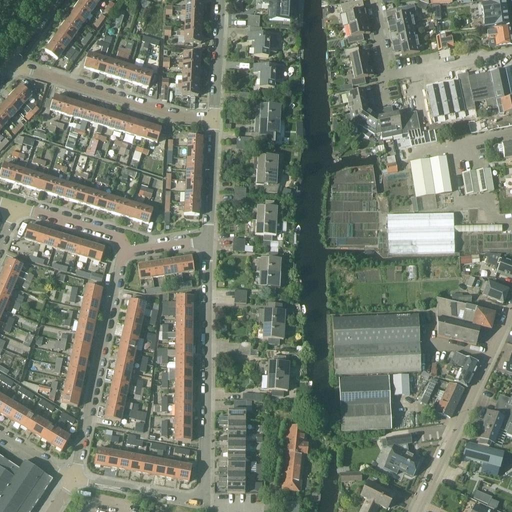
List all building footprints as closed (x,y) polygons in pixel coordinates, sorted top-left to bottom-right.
[(88,0),(81,0),(78,5),(90,14),(96,5),(88,0)] [(270,0),(269,20),(273,21),(287,21),(290,21),(290,0),(270,0)] [(508,11),(506,0),(497,0),(481,2),(483,15),(508,11)] [(203,12),(203,2),(187,1),(186,8),(173,7),(172,11),(203,12)] [(343,15),(347,14),(349,26),(364,23),(363,18),(367,17),(365,10),(363,1),(341,5),(343,15)] [(78,5),(71,15),(83,23),(90,14),(78,5)] [(394,16),(395,20),(389,22),(390,27),(414,22),(412,13),(416,12),(414,5),(396,9),(397,15),(394,16)] [(108,6),(104,12),(108,15),(112,9),(108,6)] [(433,7),(432,8),(432,14),(433,13),(434,18),(434,21),(441,20),(440,17),(439,7),(433,7)] [(202,23),(203,12),(172,11),(172,12),(182,12),(182,15),(186,15),(185,22),(202,23)] [(508,11),(483,15),(484,27),(509,23),(508,11)] [(71,15),(65,23),(77,32),(80,28),(83,23),(71,15)] [(248,27),(259,28),(260,17),(248,16),(248,27)] [(98,29),(102,23),(98,20),(94,26),(98,29)] [(181,32),(201,33),(202,23),(185,22),(185,29),(181,29),(181,32)] [(416,32),(414,22),(390,27),(391,32),(397,31),(398,36),(416,32)] [(65,23),(58,33),(70,41),(77,32),(65,23)] [(365,27),(364,23),(349,26),(352,37),(348,38),(349,44),(364,41),(363,36),(371,34),(369,26),(365,27)] [(510,27),(487,30),(489,48),(496,47),(511,45),(510,28),(510,27)] [(276,53),(277,35),(262,34),(262,29),(248,28),(248,34),(247,42),(255,42),(254,57),(268,58),(269,53),(276,53)] [(177,33),(177,36),(181,36),(185,36),(184,43),(201,44),(201,33),(181,32),(181,33),(177,33)] [(393,42),(394,47),(419,42),(416,32),(398,36),(399,40),(393,42)] [(58,33),(52,42),(76,59),(79,54),(76,52),(67,46),(70,41),(58,33)] [(143,36),(142,42),(145,43),(144,48),(148,50),(150,45),(151,39),(143,36)] [(447,36),(436,38),(438,52),(450,50),(449,48),(453,48),(451,36),(448,37),(447,36)] [(81,44),(85,47),(89,41),(85,38),(81,44)] [(99,57),(95,71),(105,75),(110,60),(105,59),(108,50),(111,41),(105,39),(104,43),(102,48),(99,57)] [(160,42),(151,39),(150,45),(158,47),(160,42)] [(128,41),(125,50),(131,52),(134,43),(128,41)] [(52,42),(45,51),(57,60),(61,55),(69,61),(68,62),(72,65),(76,59),(52,42)] [(421,53),(419,42),(394,47),(395,52),(402,51),(403,57),(421,53)] [(105,75),(116,78),(125,50),(119,48),(117,53),(118,53),(115,62),(110,60),(105,75)] [(351,57),(353,69),(368,65),(367,61),(371,60),(369,53),(362,54),(361,48),(346,51),(347,58),(351,57)] [(127,65),(131,52),(125,50),(116,78),(127,81),(131,67),(127,65)] [(179,60),(179,64),(200,65),(200,54),(184,53),(183,61),(179,60)] [(84,68),(95,71),(99,57),(89,54),(84,68)] [(179,67),(183,68),(183,75),(199,76),(200,65),(179,64),(179,67)] [(282,85),(283,66),(254,65),(253,73),(261,74),(260,88),(274,89),(275,84),(282,85)] [(373,69),(369,70),(368,65),(353,69),(356,80),(352,81),(353,86),(353,87),(366,84),(365,79),(374,77),(373,69)] [(142,70),(131,67),(127,81),(137,84),(142,70)] [(485,101),(496,99),(497,102),(511,99),(505,69),(490,73),(490,74),(469,78),(468,74),(457,76),(459,83),(428,89),(434,119),(476,110),(474,103),(485,101)] [(153,73),(148,72),(142,70),(137,84),(148,88),(153,73)] [(178,81),(178,85),(199,86),(199,76),(183,75),(182,81),(178,81)] [(198,97),(199,86),(178,85),(177,88),(182,88),(181,96),(198,97)] [(21,86),(13,94),(35,115),(39,110),(36,107),(35,108),(27,101),(32,96),(21,86)] [(363,91),(347,94),(349,104),(372,99),(371,94),(364,96),(363,91)] [(13,94),(6,102),(16,112),(21,108),(27,115),(25,118),(29,121),(35,115),(13,94)] [(54,96),(50,111),(61,114),(66,100),(54,96)] [(511,113),(511,98),(511,99),(497,102),(496,99),(485,101),(487,107),(492,106),(493,109),(498,108),(498,109),(500,116),(504,115),(504,116),(511,113)] [(349,104),(351,114),(367,111),(366,107),(373,105),(372,99),(349,104)] [(66,100),(61,114),(72,117),(76,103),(66,100)] [(268,106),(256,105),(255,119),(280,121),(281,106),(277,106),(278,100),(269,100),(268,106)] [(6,102),(0,108),(0,111),(9,120),(16,127),(19,124),(12,117),(16,112),(6,102)] [(76,103),(72,117),(82,121),(87,106),(76,103)] [(79,130),(78,135),(84,137),(86,132),(84,132),(87,122),(93,124),(98,109),(87,106),(82,121),(79,130)] [(409,134),(409,132),(406,121),(406,118),(400,119),(399,113),(394,114),(392,107),(387,109),(393,137),(409,134)] [(98,109),(93,124),(99,125),(96,133),(101,135),(103,127),(104,127),(108,113),(98,109)] [(378,118),(383,139),(393,137),(387,109),(382,110),(383,117),(378,118)] [(0,111),(0,127),(1,129),(9,120),(0,111)] [(351,114),(345,116),(347,124),(351,128),(357,128),(358,126),(363,129),(364,129),(373,115),(367,111),(351,114)] [(406,118),(406,121),(418,118),(417,112),(405,115),(406,118)] [(108,113),(104,127),(114,130),(119,116),(108,113)] [(382,139),(383,139),(378,118),(373,115),(364,129),(363,129),(360,133),(369,138),(371,134),(374,136),(381,135),(382,139)] [(119,116),(114,130),(125,133),(129,119),(119,116)] [(420,129),(418,118),(406,121),(409,132),(420,129)] [(129,119),(125,133),(135,137),(140,122),(129,119)] [(280,135),(280,121),(255,119),(254,134),(259,134),(259,143),(276,144),(276,135),(280,135)] [(140,122),(135,137),(146,140),(150,126),(140,122)] [(146,140),(143,147),(149,149),(152,142),(157,143),(157,144),(158,145),(157,148),(165,150),(165,146),(166,142),(167,136),(160,134),(161,129),(150,126),(146,140)] [(16,127),(12,132),(15,136),(20,131),(16,127)] [(45,136),(46,133),(38,130),(37,133),(35,133),(33,138),(46,142),(48,136),(45,136)] [(66,146),(65,148),(73,150),(78,135),(72,133),(72,132),(70,132),(69,136),(66,146)] [(179,142),(179,148),(187,148),(187,149),(202,149),(203,138),(188,137),(188,143),(179,142)] [(23,141),(24,139),(19,138),(16,146),(22,147),(23,141)] [(98,142),(94,141),(90,152),(87,151),(86,154),(89,155),(94,157),(98,142)] [(505,159),(511,157),(511,141),(502,144),(502,146),(500,146),(501,153),(503,153),(505,159)] [(120,148),(118,156),(125,158),(128,145),(122,143),(120,148)] [(167,152),(167,159),(172,159),(180,159),(180,157),(172,156),(173,153),(172,153),(173,148),(168,148),(168,152),(167,152)] [(149,151),(143,149),(141,153),(148,155),(145,163),(149,165),(153,153),(149,152),(149,151)] [(187,159),(187,160),(202,160),(202,149),(187,149),(187,159)] [(254,156),(253,170),(278,171),(278,157),(275,157),(275,151),(266,151),(266,157),(254,156)] [(416,199),(452,193),(446,157),(410,163),(416,199)] [(187,166),(186,171),(201,171),(202,160),(187,160),(187,166)] [(4,164),(0,175),(0,179),(10,182),(14,168),(9,166),(4,164)] [(388,175),(398,173),(397,165),(387,166),(388,175)] [(14,168),(10,182),(20,185),(25,171),(14,168)] [(277,194),(284,172),(278,171),(253,170),(253,171),(257,171),(256,185),(264,185),(263,193),(277,194)] [(463,174),(467,196),(494,191),(490,170),(463,174)] [(25,171),(20,185),(31,189),(36,174),(25,171)] [(186,176),(186,182),(201,182),(201,171),(186,171),(186,176)] [(36,174),(31,189),(41,192),(46,177),(36,174)] [(46,177),(41,192),(52,195),(57,181),(46,177)] [(57,181),(52,195),(63,198),(67,184),(57,181)] [(186,182),(185,193),(200,194),(201,182),(186,182)] [(67,184),(63,198),(73,202),(78,187),(67,184)] [(141,186),(138,196),(145,198),(146,193),(147,189),(148,189),(148,188),(141,186)] [(78,187),(73,202),(84,205),(89,191),(78,187)] [(89,191),(84,205),(95,208),(99,194),(93,192),(89,191)] [(185,193),(185,204),(200,205),(200,194),(185,193)] [(99,194),(95,208),(105,211),(110,197),(105,196),(99,194)] [(110,197),(105,211),(116,215),(120,200),(110,197)] [(120,200),(116,215),(126,218),(131,204),(120,200)] [(252,221),(277,222),(278,208),(274,208),(274,202),(265,202),(265,208),(257,207),(257,221),(252,221)] [(131,204),(126,218),(137,221),(142,207),(131,204)] [(185,204),(184,216),(199,216),(200,205),(185,204)] [(142,207),(137,221),(148,225),(153,210),(142,207)] [(387,216),(388,255),(454,254),(454,215),(387,216)] [(282,223),(277,223),(277,222),(252,221),(252,236),(264,236),(263,242),(272,243),(273,237),(276,237),(276,232),(281,233),(282,223)] [(28,226),(24,240),(41,245),(43,239),(38,237),(40,230),(28,226)] [(40,230),(38,237),(43,239),(41,245),(39,252),(43,254),(45,247),(53,249),(58,235),(40,230)] [(58,235),(53,249),(64,252),(65,253),(69,239),(58,235)] [(69,239),(65,253),(69,254),(77,256),(81,242),(69,239)] [(81,242),(77,256),(88,260),(93,246),(81,242)] [(88,260),(87,262),(91,263),(92,261),(100,264),(105,250),(93,246),(88,260)] [(30,256),(28,261),(35,264),(36,258),(38,254),(34,253),(32,257),(30,256)] [(257,259),(256,273),(281,274),(282,260),(278,260),(278,253),(269,253),(269,259),(261,259),(257,259)] [(181,267),(176,268),(177,275),(178,280),(178,284),(179,290),(192,288),(191,282),(183,283),(181,274),(194,272),(192,257),(180,259),(181,267)] [(14,263),(7,260),(2,272),(17,278),(22,266),(24,263),(16,259),(14,263)] [(53,263),(52,269),(58,271),(60,265),(61,261),(55,259),(53,263)] [(180,259),(162,262),(164,277),(177,275),(176,268),(181,267),(180,259)] [(487,264),(497,267),(498,264),(500,265),(497,272),(511,277),(511,263),(499,259),(498,262),(489,259),(487,264)] [(162,262),(150,264),(153,279),(164,277),(162,262)] [(150,264),(138,266),(140,281),(153,279),(150,264)] [(409,279),(416,279),(416,267),(408,267),(409,279)] [(0,283),(13,289),(17,278),(2,272),(0,276),(0,283)] [(92,273),(91,275),(84,273),(83,278),(90,280),(101,284),(103,277),(92,273)] [(276,288),(280,288),(281,274),(256,273),(260,274),(259,287),(267,288),(267,294),(276,294),(276,288)] [(28,274),(25,281),(31,283),(34,276),(28,274)] [(466,286),(471,288),(474,280),(469,278),(466,286)] [(28,290),(31,283),(25,281),(22,288),(28,290)] [(483,297),(491,300),(496,286),(484,281),(480,290),(485,292),(483,297)] [(13,289),(0,283),(0,296),(8,300),(13,289)] [(86,286),(83,298),(100,302),(102,290),(86,286)] [(503,304),(509,291),(496,286),(491,300),(503,304)] [(462,295),(451,295),(452,302),(461,305),(462,303),(471,303),(471,297),(462,298),(462,295)] [(0,296),(0,309),(3,311),(8,300),(0,296)] [(19,296),(16,303),(21,306),(24,298),(19,296)] [(130,301),(127,313),(143,316),(146,304),(147,298),(135,296),(134,302),(130,301)] [(176,303),(168,303),(168,309),(176,309),(192,309),(192,297),(176,297),(176,303)] [(100,302),(83,298),(81,310),(97,314),(100,302)] [(452,302),(438,299),(438,308),(438,318),(438,336),(476,346),(479,336),(480,328),(487,329),(491,330),(491,328),(493,327),(493,323),(492,323),(494,314),(477,310),(477,308),(461,305),(452,302)] [(21,306),(16,303),(13,310),(18,312),(21,306)] [(260,310),(259,324),(264,325),(285,326),(285,311),(281,311),(282,306),(268,305),(268,310),(265,310),(260,310)] [(192,309),(176,309),(176,321),(192,321),(192,309)] [(81,310),(79,322),(95,325),(97,314),(81,310)] [(127,313),(125,325),(140,328),(143,316),(127,313)] [(419,316),(333,320),(336,376),(421,372),(419,316)] [(9,318),(6,325),(12,327),(15,321),(9,318)] [(192,321),(176,321),(176,333),(192,333),(192,321)] [(95,325),(79,322),(76,334),(92,337),(95,325)] [(3,332),(9,335),(12,327),(6,325),(3,332)] [(140,328),(125,325),(122,337),(138,340),(140,328)] [(280,340),(284,340),(285,326),(264,325),(263,339),(269,339),(269,345),(279,346),(280,340)] [(147,333),(146,341),(151,342),(155,343),(156,336),(153,335),(147,333)] [(159,333),(158,341),(168,341),(168,339),(176,340),(176,345),(192,345),(192,333),(176,333),(168,333),(162,333),(159,333)] [(29,348),(34,337),(28,334),(22,345),(29,348)] [(76,334),(73,346),(89,349),(92,337),(76,334)] [(122,337),(120,348),(135,352),(138,340),(122,337)] [(192,345),(176,345),(176,357),(192,357),(192,345)] [(89,349),(73,346),(71,357),(87,360),(89,349)] [(133,363),(134,358),(135,352),(120,348),(117,360),(133,363)] [(29,353),(22,349),(21,349),(18,356),(27,360),(29,353)] [(455,353),(449,365),(473,376),(479,364),(455,353)] [(269,362),(268,363),(268,376),(288,377),(289,363),(285,363),(286,357),(275,356),(275,362),(269,362)] [(71,357),(69,369),(85,372),(87,360),(71,357)] [(176,357),(176,369),(192,370),(192,357),(176,357)] [(131,375),(133,363),(117,360),(115,372),(131,375)] [(472,383),(471,380),(473,376),(449,365),(447,370),(450,372),(447,380),(452,381),(467,389),(468,388),(470,387),(472,383)] [(0,366),(0,371),(6,375),(9,372),(0,366)] [(85,372),(69,369),(66,380),(82,384),(85,372)] [(168,374),(161,374),(161,381),(168,381),(175,381),(191,382),(192,370),(176,369),(168,369),(168,374)] [(115,372),(112,383),(128,387),(131,375),(115,372)] [(287,392),(288,377),(268,376),(267,390),(273,391),(273,396),(283,397),(284,391),(287,392)] [(408,376),(393,377),(393,396),(409,396),(408,376)] [(390,377),(340,379),(341,409),(392,407),(390,377)] [(10,388),(14,383),(7,379),(4,384),(10,388)] [(431,379),(428,385),(434,388),(438,380),(431,379)] [(66,380),(64,392),(80,396),(82,384),(66,380)] [(191,382),(175,381),(175,393),(191,393),(191,382)] [(39,392),(37,391),(38,386),(24,382),(23,385),(39,395),(39,392)] [(128,387),(112,383),(110,395),(126,399),(128,387)] [(449,383),(445,393),(459,399),(464,390),(449,383)] [(428,385),(424,395),(430,397),(434,388),(428,385)] [(48,399),(54,403),(57,390),(50,389),(38,386),(37,391),(39,392),(49,394),(48,399)] [(18,392),(18,393),(25,397),(28,391),(21,387),(18,392)] [(35,395),(28,391),(25,397),(31,401),(35,395)] [(77,408),(80,396),(64,392),(61,404),(77,408)] [(191,393),(175,393),(175,405),(191,405),(191,393)] [(439,399),(439,401),(455,408),(459,399),(445,393),(441,400),(439,399)] [(110,395),(107,407),(137,413),(137,412),(138,405),(133,404),(132,405),(125,403),(126,399),(110,395)] [(424,395),(420,402),(427,405),(430,397),(424,395)] [(501,401),(498,408),(511,413),(509,420),(511,420),(511,395),(511,400),(509,405),(501,401)] [(39,405),(45,409),(49,404),(42,400),(39,405)] [(0,413),(0,415),(10,421),(18,407),(8,401),(0,413)] [(430,409),(429,411),(450,419),(454,411),(455,408),(439,401),(438,402),(437,401),(433,410),(430,409)] [(55,408),(49,404),(45,409),(52,413),(55,408)] [(191,405),(175,405),(175,417),(191,417),(191,405)] [(18,407),(10,421),(20,427),(28,413),(18,407)] [(129,419),(135,421),(137,413),(107,407),(105,419),(121,422),(122,416),(130,418),(129,419)] [(228,418),(219,417),(219,422),(246,422),(246,412),(247,412),(247,408),(247,407),(233,407),(233,412),(228,412),(228,418)] [(392,407),(341,409),(342,432),(385,430),(392,430),(393,430),(392,407)] [(487,411),(477,438),(480,439),(478,445),(489,447),(491,443),(494,444),(500,429),(507,432),(506,434),(511,436),(511,420),(509,420),(511,413),(498,408),(496,414),(487,411)] [(51,446),(59,432),(65,421),(68,416),(62,412),(59,418),(60,418),(54,429),(49,426),(41,440),(51,446)] [(145,422),(147,414),(137,412),(137,413),(135,421),(145,422)] [(20,427),(30,433),(39,420),(28,413),(20,427)] [(72,425),(75,420),(68,416),(65,421),(72,425)] [(191,417),(175,417),(175,429),(191,429),(191,417)] [(39,420),(30,433),(41,440),(49,426),(39,420)] [(228,426),(228,432),(246,432),(246,422),(219,422),(219,426),(228,426)] [(136,424),(135,431),(143,433),(144,425),(136,424)] [(287,427),(287,432),(285,453),(304,455),(307,455),(308,444),(305,444),(307,428),(287,427)] [(175,429),(175,432),(175,442),(191,442),(191,432),(191,429),(175,429)] [(104,435),(103,441),(110,442),(111,442),(111,437),(112,432),(107,431),(106,436),(104,435)] [(51,446),(61,452),(70,438),(59,432),(51,446)] [(228,438),(219,438),(219,443),(245,443),(246,432),(228,432),(228,438)] [(134,447),(136,437),(128,435),(128,439),(127,445),(134,447)] [(410,435),(386,438),(387,447),(393,449),(383,468),(396,475),(399,470),(412,477),(421,459),(404,451),(403,444),(411,443),(410,435)] [(245,453),(245,443),(219,443),(219,446),(228,447),(228,452),(245,453)] [(156,460),(153,476),(165,478),(168,462),(161,461),(163,452),(165,452),(166,447),(159,445),(158,451),(156,460)] [(467,445),(463,458),(500,467),(504,454),(467,445)] [(97,450),(94,466),(106,468),(109,452),(97,450)] [(109,452),(106,468),(118,470),(121,454),(109,452)] [(251,453),(245,453),(228,452),(228,459),(219,458),(219,463),(245,463),(245,459),(251,459),(251,453)] [(301,492),(304,455),(285,453),(282,490),(301,492)] [(121,454),(118,470),(129,472),(132,456),(121,454)] [(23,464),(19,470),(17,468),(11,476),(5,472),(11,464),(0,456),(0,511),(31,511),(53,480),(25,461),(23,464)] [(132,456),(129,472),(142,474),(145,458),(139,457),(133,456),(132,456)] [(145,458),(142,474),(153,476),(156,460),(145,458)] [(168,462),(165,478),(177,480),(180,464),(168,462)] [(219,467),(228,467),(228,473),(245,473),(245,463),(219,463),(219,467)] [(11,476),(17,468),(11,464),(5,472),(11,476)] [(180,464),(177,480),(189,482),(192,467),(180,464)] [(219,479),(219,484),(245,484),(245,473),(228,473),(228,479),(219,479)] [(341,474),(341,483),(361,483),(361,473),(341,474)] [(375,511),(379,506),(387,510),(394,495),(367,483),(361,497),(367,500),(360,511),(375,511)] [(227,494),(245,494),(245,484),(219,484),(219,487),(227,487),(227,494)] [(476,491),(473,499),(489,505),(492,498),(476,491)] [(284,511),(298,511),(300,503),(285,502),(284,511)]
